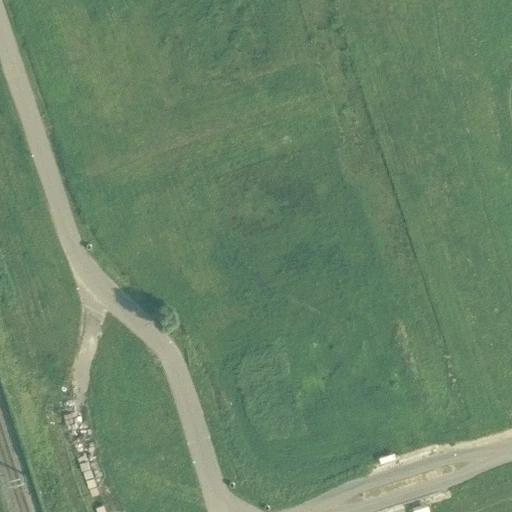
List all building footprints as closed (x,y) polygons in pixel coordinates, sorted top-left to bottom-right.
[(45,0),(49,11),(82,0),(45,0)] [(84,0),(82,0),(49,11),(56,32),(91,20),(84,0)] [(195,0),(203,22),(227,14),(222,0),(195,0)] [(421,0),(420,0),(400,8),(418,53),(459,38),(450,15),(430,23),(421,0)] [(140,17),(125,22),(128,30),(143,25),(140,17)] [(91,20),(56,32),(62,52),(98,40),(91,20)] [(143,25),(128,30),(130,39),(146,34),(143,25)] [(459,38),(418,53),(435,99),(455,91),(447,68),(467,60),(459,38)] [(98,40),(62,52),(69,73),(105,61),(98,40)] [(154,58),(138,63),(141,72),(156,67),(154,58)] [(105,61),(69,73),(76,94),(112,82),(105,61)] [(156,67),(141,72),(144,81),(159,76),(156,67)] [(263,76),(225,89),(227,96),(239,131),(263,124),(256,104),(270,99),(263,76)] [(112,82),(76,94),(83,114),(119,103),(112,82)] [(225,89),(211,94),(213,101),(227,96),(225,89)] [(455,91),(435,99),(452,144),(493,128),(485,106),(464,114),(455,91)] [(167,99),(152,104),(155,113),(170,108),(167,99)] [(119,103),(83,114),(90,135),(125,123),(119,103)] [(170,108),(155,113),(158,122),(173,117),(170,108)] [(125,123),(90,135),(96,155),(132,144),(125,123)] [(263,124),(239,131),(250,166),(252,173),(290,160),(283,138),(269,143),(263,124)] [(493,128),(452,144),(469,189),(489,181),(481,158),(501,151),(493,128)] [(181,140),(166,145),(169,154),(184,149),(181,140)] [(132,144),(96,155),(103,176),(139,164),(132,144)] [(184,149),(169,154),(171,163),(187,158),(184,149)] [(139,164),(103,176),(110,196),(146,185),(139,164)] [(250,166),(236,171),(239,178),(252,173),(250,166)] [(489,181),(469,189),(486,234),(511,224),(511,199),(498,204),(489,181)] [(195,183),(180,188),(182,196),(198,191),(195,183)] [(146,185),(110,196),(117,218),(153,206),(146,185)] [(320,216),(282,228),(284,236),(295,270),(320,262),(313,243),(327,238),(320,216)] [(220,224),(204,229),(207,237),(222,232),(220,224)] [(511,224),(486,234),(503,280),(511,276),(511,224)] [(282,228),(268,233),(270,240),(284,236),(282,228)] [(169,240),(133,252),(141,274),(176,262),(169,240)] [(231,257),(216,262),(218,271),(234,266),(231,257)] [(176,262),(141,274),(147,294),(183,283),(176,262)] [(320,262),(295,270),(308,308),(309,311),(347,299),(340,277),(326,282),(320,262)] [(234,266),(218,271),(221,280),(236,275),(234,266)] [(183,283),(147,294),(154,315),(190,303),(183,283)] [(244,298),(229,303),(232,312),(247,307),(244,298)] [(347,299),(309,311),(310,315),(323,352),(347,344),(341,325),(354,320),(347,299)] [(190,303),(154,315),(161,335),(197,324),(190,303)] [(247,307),(232,312),(235,321),(250,316),(247,307)] [(308,308),(295,312),(297,320),(310,315),(309,311),(308,308)] [(295,312),(281,316),(284,324),(297,320),(295,312)] [(197,324),(161,335),(168,356),(203,344),(197,324)] [(258,339),(243,344),(246,353),(261,348),(258,339)] [(203,344),(168,356),(175,376),(210,365),(203,344)] [(347,344),(323,352),(334,387),(337,395),(375,382),(367,359),(353,364),(347,344)] [(261,348),(246,353),(248,362),(264,357),(261,348)] [(210,365),(175,376),(181,397),(185,396),(217,386),(210,365)] [(272,381),(256,386),(259,394),(275,389),(272,381)] [(217,386),(185,396),(192,417),(228,405),(221,384),(217,386)] [(334,387),(320,392),(323,399),(337,395),(334,387)] [(275,389),(259,394),(262,403),(277,398),(275,389)] [(228,405),(192,417),(199,437),(235,425),(228,405)] [(387,419),(349,432),(351,439),(363,474),(387,466),(381,447),(394,442),(387,419)] [(285,422),(270,427),(273,435),(288,430),(285,422)] [(235,425),(199,437),(206,458),(241,446),(235,425)] [(288,430),(273,435),(276,444),(291,439),(288,430)] [(349,432),(335,436),(338,444),(351,439),(349,432)] [(241,446),(206,458),(212,478),(248,466),(241,446)] [(299,463),(284,468),(286,477),(302,471),(299,463)] [(248,466),(212,478),(219,499),(255,487),(248,466)] [(387,466),(363,474),(374,509),(375,511),(388,511),(415,503),(407,481),(394,485),(387,466)] [(302,471),(286,477),(289,485),(305,480),(302,471)] [(255,487),(219,499),(223,511),(247,511),(262,507),(255,487)]
